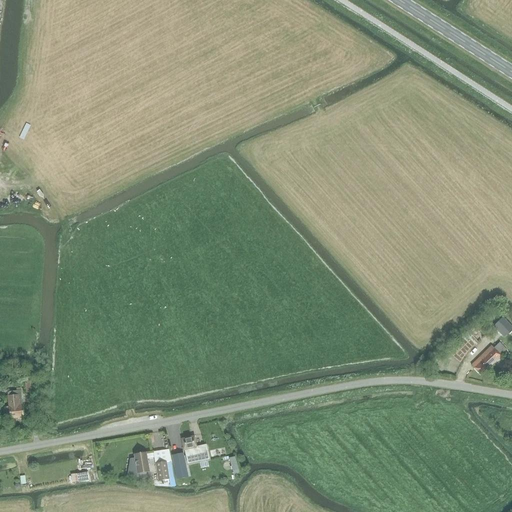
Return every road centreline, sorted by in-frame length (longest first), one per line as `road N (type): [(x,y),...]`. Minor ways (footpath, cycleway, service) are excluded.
road 1 (tertiary): [(0,451),(370,381),(511,395)]
road 2 (primary): [(511,72),(398,0)]
